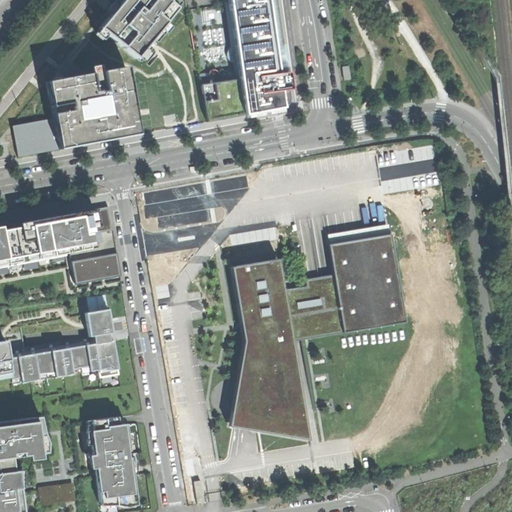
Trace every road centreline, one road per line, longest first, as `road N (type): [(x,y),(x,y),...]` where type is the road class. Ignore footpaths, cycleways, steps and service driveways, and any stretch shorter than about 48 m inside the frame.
road 1 (unclassified): [(174,511),(117,167)]
road 2 (tertiary): [(325,129),(450,114),(478,131),(511,182)]
road 3 (tertiary): [(117,167),(325,129)]
road 4 (tertiary): [(306,0),(325,129)]
road 5 (tertiary): [(0,197),(117,167)]
